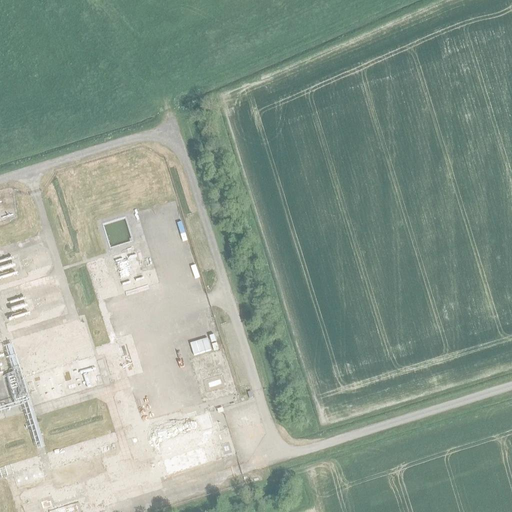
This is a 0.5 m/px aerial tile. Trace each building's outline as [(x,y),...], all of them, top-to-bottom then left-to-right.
[(138,288),(138,287),(149,284),(140,246),(117,252),(126,291),(138,288)] [(26,265),(51,259),(50,252),(25,257),(26,265)] [(63,293),(37,296),(38,304),(64,300),(63,293)] [(181,411),(151,419),(166,474),(226,458),(213,411),(184,419),(181,411)] [(82,487),(93,484),(88,456),(52,463),(54,473),(50,474),(42,476),(47,499),(57,497),(57,499),(66,498),(67,502),(84,498),(82,487)]
